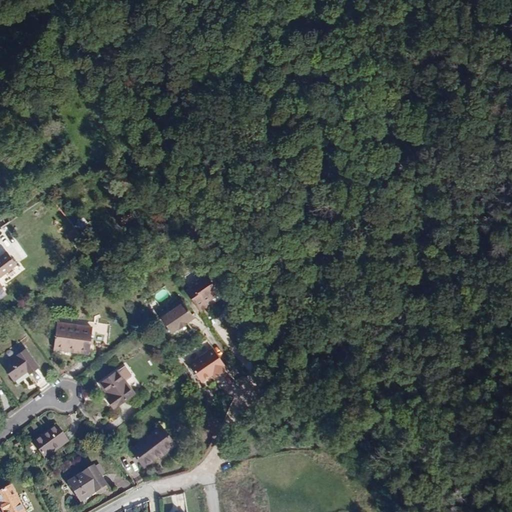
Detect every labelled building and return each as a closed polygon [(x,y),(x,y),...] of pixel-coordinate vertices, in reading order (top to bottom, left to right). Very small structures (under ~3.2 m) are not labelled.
[(78,246),(87,239),(79,229),(70,236),(78,246)] [(0,290),(3,288),(0,284),(0,278),(17,266),(8,253),(0,259),(0,290)] [(192,297),(206,317),(215,311),(212,305),(216,302),(217,304),(225,299),(212,280),(199,290),(200,291),(192,297)] [(195,315),(183,298),(176,303),(175,307),(163,315),(173,330),(179,325),(181,327),(188,322),(188,320),(195,315)] [(93,328),(58,324),(54,349),(89,354),(93,328)] [(215,375),(227,367),(213,346),(189,362),(202,380),(213,373),(215,375)] [(25,349),(3,365),(15,382),(37,366),(25,349)] [(136,394),(120,371),(103,383),(112,397),(109,399),(115,408),(136,394)] [(227,371),(216,379),(225,391),(236,384),(227,371)] [(213,430),(221,424),(205,401),(197,407),(213,430)] [(70,442),(59,426),(33,444),(45,460),(70,442)] [(175,444),(163,427),(133,450),(145,466),(175,444)] [(107,487),(94,468),(69,484),(81,503),(107,487)] [(25,511),(13,487),(0,493),(0,502),(4,511),(25,511)]
